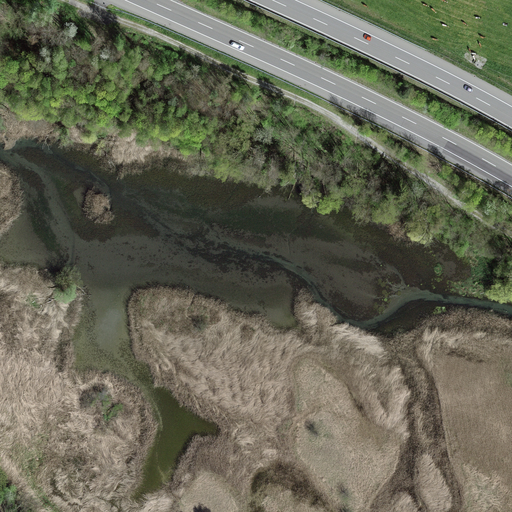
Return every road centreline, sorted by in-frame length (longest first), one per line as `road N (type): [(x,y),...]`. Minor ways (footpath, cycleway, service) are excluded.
road 1 (track): [(511,235),(326,112),(67,0)]
road 2 (motorway): [(147,0),(511,175)]
road 3 (motorway): [(511,117),(272,0)]
